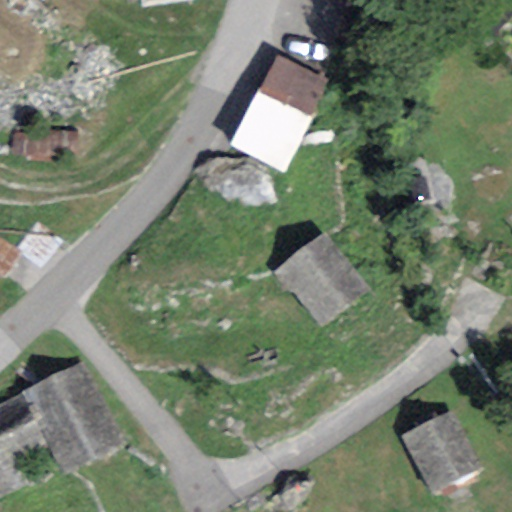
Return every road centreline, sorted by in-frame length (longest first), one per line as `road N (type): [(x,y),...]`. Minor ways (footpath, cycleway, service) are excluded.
road 1 (track): [(54,289),(189,466),(221,479),(344,421),(438,346)]
road 2 (residential): [(254,0),(211,105),(169,176),(0,343)]
road 3 (track): [(0,175),(25,181),(87,172),(173,113),(211,105)]
